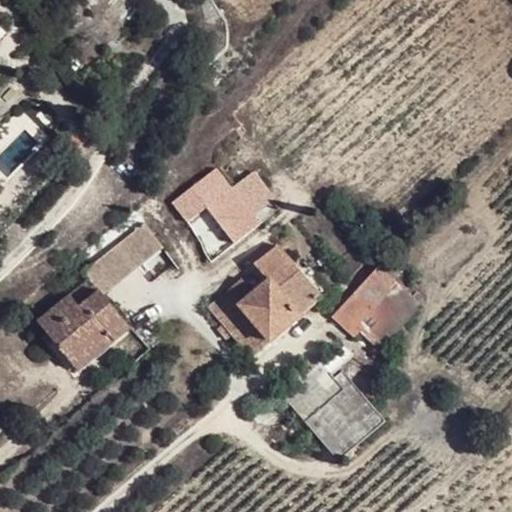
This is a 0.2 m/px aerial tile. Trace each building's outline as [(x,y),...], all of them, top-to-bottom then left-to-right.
[(189,156),(200,167),(210,158),(199,147),(189,156)] [(207,207),(235,243),(261,224),(233,189),(216,169),(171,203),(187,223),(207,207)] [(233,189),(261,224),(281,207),(254,173),(233,189)] [(373,245),(387,233),(377,223),(364,235),(373,245)] [(358,244),(335,266),(347,279),(368,259),(367,257),(370,254),(365,249),(363,251),(358,244)] [(321,299),(299,273),(277,246),(254,265),(263,276),(257,280),(263,287),(254,294),(242,280),(209,308),(251,358),(321,299)] [(310,264),(299,273),(321,299),(332,291),(310,264)] [(381,267),(333,319),(355,338),(360,333),(356,329),(398,283),(381,267)] [(105,331),(113,342),(131,328),(90,279),(38,322),(68,360),(105,331)] [(356,329),(360,333),(379,350),(422,303),(398,283),(356,329)] [(78,371),(113,342),(105,331),(68,360),(78,371)] [(322,365),(283,396),(306,423),(345,391),(337,382),(332,376),(322,365)] [(345,391),(306,423),(338,460),(384,420),(345,375),(337,382),(345,391)]
